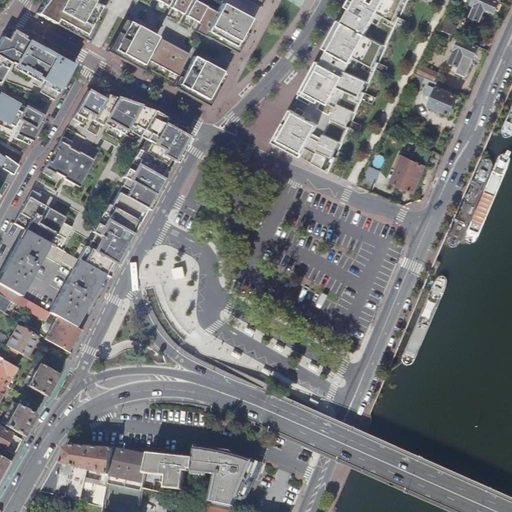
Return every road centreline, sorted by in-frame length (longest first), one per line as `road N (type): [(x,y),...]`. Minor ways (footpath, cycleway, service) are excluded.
road 1 (secondary): [(82,418),(135,394),(209,396),(479,511)]
road 2 (secondary): [(511,510),(209,380)]
road 3 (secondary): [(321,478),(427,225)]
road 4 (secondary): [(82,418),(234,443),(321,478)]
road 5 (residential): [(224,141),(427,225)]
road 6 (secondary): [(427,225),(511,34)]
road 7 (residential): [(0,214),(92,60)]
road 8 (residential): [(329,0),(287,62),(234,117),(224,141)]
road 9 (residential): [(129,271),(207,131)]
road 10 (secondary): [(209,380),(152,331),(129,271)]
road 11 (secondary): [(209,380),(122,371),(77,387)]
road 12 (unclassified): [(92,60),(207,131)]
road 13 (residential): [(77,387),(129,271)]
